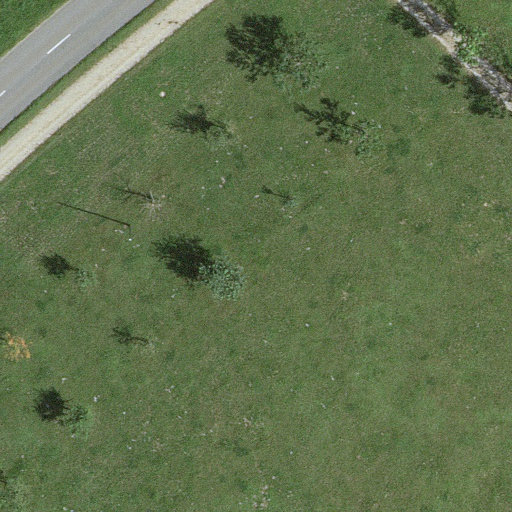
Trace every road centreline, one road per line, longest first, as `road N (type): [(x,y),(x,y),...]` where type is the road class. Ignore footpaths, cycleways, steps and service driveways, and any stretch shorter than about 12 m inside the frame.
road 1 (unclassified): [(119,0),(0,102)]
road 2 (track): [(511,109),(399,0)]
